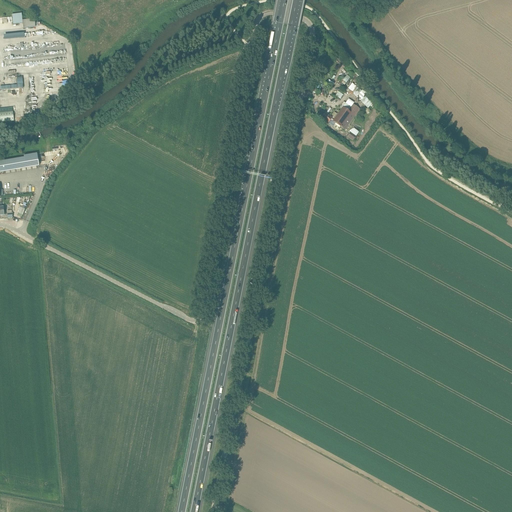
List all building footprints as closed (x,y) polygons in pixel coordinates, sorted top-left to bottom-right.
[(22,23),(21,13),(12,14),(13,24),(22,23)] [(23,20),(24,28),(35,27),(35,19),(23,20)] [(321,118),(325,121),(328,123),(331,120),(344,130),(354,116),(360,109),(354,104),(348,112),(343,108),(334,119),(325,113),(321,118)] [(0,122),(14,121),(13,116),(13,112),(0,112),(0,122)] [(348,137),(353,141),(356,136),(351,132),(348,137)] [(24,157),(0,161),(0,172),(39,166),(37,153),(24,156),(24,157)]
